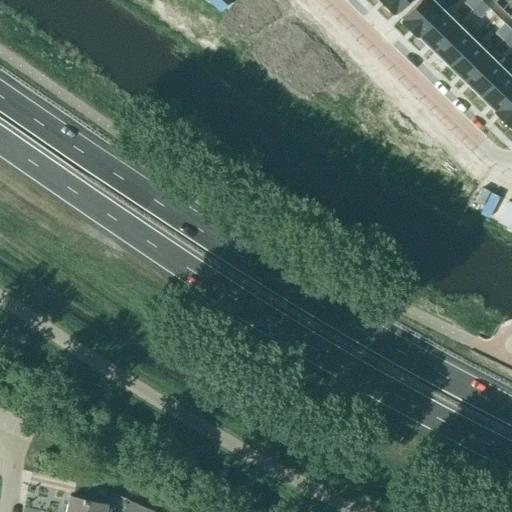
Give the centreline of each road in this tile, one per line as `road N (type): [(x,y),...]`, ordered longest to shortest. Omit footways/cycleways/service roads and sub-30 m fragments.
road 1 (trunk): [(511,413),(227,251),(0,95)]
road 2 (trunk): [(0,142),(320,354),(511,455)]
road 3 (unclassified): [(351,511),(0,300)]
road 4 (residential): [(511,158),(477,145),(326,0)]
